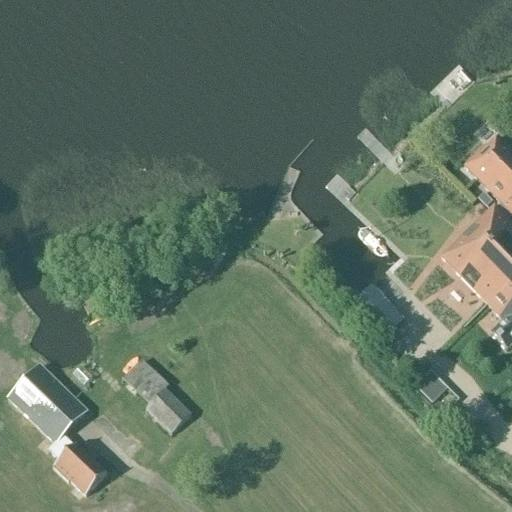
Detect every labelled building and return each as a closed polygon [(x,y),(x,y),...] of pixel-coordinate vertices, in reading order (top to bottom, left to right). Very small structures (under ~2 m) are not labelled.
[(486,148),(464,170),(511,219),(511,155),(497,140),(487,150),(486,148)] [(510,217),(501,208),(497,212),(494,209),(461,241),(440,260),(459,279),(474,265),(495,286),(479,300),(503,325),(490,338),(506,354),(511,348),(511,227),(506,221),(510,217)] [(404,323),(372,290),(355,306),(387,339),(404,323)] [(149,409),(145,412),(171,438),(191,419),(165,393),(168,390),(141,364),(122,385),(149,409)] [(77,425),(86,415),(38,370),(7,402),(54,448),(64,439),(77,425)] [(437,406),(432,411),(439,417),(444,412),(437,406)] [(445,425),(455,435),(472,417),(461,407),(445,425)] [(68,486),(69,485),(84,499),(104,478),(73,449),(52,471),(68,486)]
